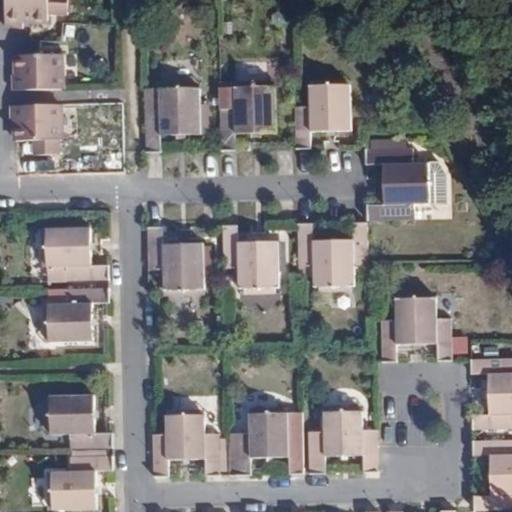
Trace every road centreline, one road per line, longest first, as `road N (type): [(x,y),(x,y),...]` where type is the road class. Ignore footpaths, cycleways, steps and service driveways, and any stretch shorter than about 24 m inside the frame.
road 1 (residential): [(139,497),(409,488),(420,473),(420,390)]
road 2 (residential): [(131,187),(139,497)]
road 3 (residential): [(131,187),(346,186)]
road 4 (residential): [(0,190),(131,187)]
